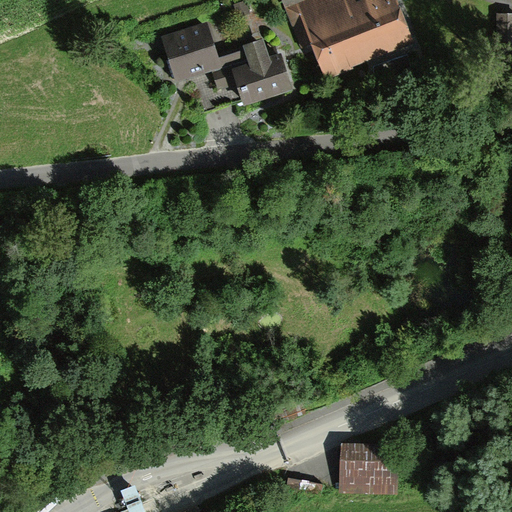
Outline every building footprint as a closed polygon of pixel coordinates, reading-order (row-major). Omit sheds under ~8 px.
[(314,41),(326,70),(411,36),(396,0),(363,0),(354,4),(351,0),(312,0),(288,10),(302,45),(314,41)] [(241,2),(232,5),(235,15),(244,12),(241,2)] [(506,41),(511,39),(511,15),(511,13),(499,17),(506,41)] [(174,78),(218,65),(205,22),(162,35),(174,78)] [(242,101),(288,86),(279,57),(269,60),(263,40),(247,44),(253,62),(214,74),(219,89),(237,84),(242,101)] [(398,446),(345,447),(346,490),(399,488),(398,446)]
